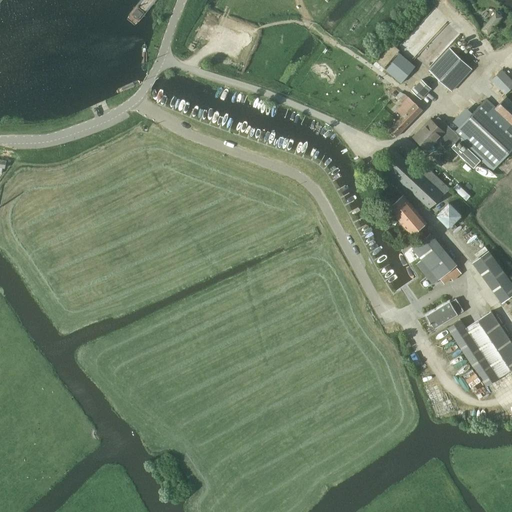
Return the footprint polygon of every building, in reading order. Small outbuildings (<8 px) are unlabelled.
[(481,30),(488,35),(503,17),(495,11),(481,30)] [(451,47),(449,45),(428,67),(440,78),(452,66),(461,57),(451,47)] [(387,69),(402,54),(395,47),(380,63),(387,69)] [(436,56),(430,51),(429,52),(425,49),(417,57),(427,66),(436,56)] [(417,68),(402,54),(387,69),(402,83),(417,68)] [(452,66),(440,78),(451,91),(472,69),(461,57),(452,66)] [(511,88),(511,80),(502,70),(492,80),(505,94),(511,88)] [(411,91),(420,100),(431,88),(422,79),(411,91)] [(402,104),(409,97),(400,91),(397,94),(394,91),(392,94),(402,104)] [(461,138),(494,169),(502,160),(511,149),(511,101),(507,96),(495,109),(485,100),(455,132),(439,117),(434,122),(430,119),(413,137),(428,150),(438,139),(449,150),(461,138)] [(422,110),(409,97),(402,104),(396,110),(402,116),(390,129),(397,136),(422,110)] [(383,164),(430,209),(449,188),(425,166),(419,172),(396,150),(383,164)] [(458,182),(454,187),(466,199),(470,194),(458,182)] [(427,222),(403,195),(386,209),(410,237),(427,222)] [(463,214),(450,200),(436,215),(449,228),(463,214)] [(421,260),(416,264),(432,282),(437,278),(438,280),(440,283),(449,276),(452,279),(462,270),(457,264),(430,233),(412,248),(421,260)] [(472,262),(502,303),(511,294),(511,281),(489,250),(472,262)] [(449,301),(426,315),(417,320),(426,335),(435,330),(434,328),(458,314),(463,311),(456,298),(450,302),(449,301)] [(466,327),(462,320),(449,328),(486,386),(499,378),(511,368),(511,343),(491,311),(466,327)]
